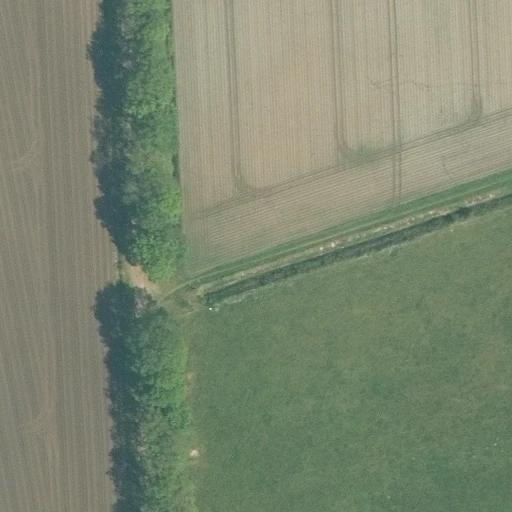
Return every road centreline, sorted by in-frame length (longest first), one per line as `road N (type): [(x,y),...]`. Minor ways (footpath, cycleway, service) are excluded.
road 1 (track): [(135,0),(144,300)]
road 2 (track): [(144,300),(152,511)]
